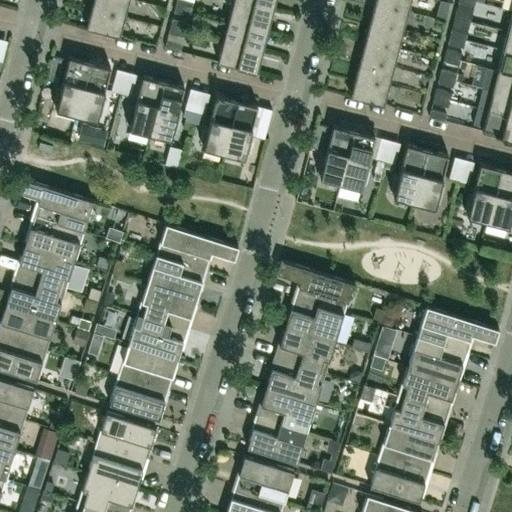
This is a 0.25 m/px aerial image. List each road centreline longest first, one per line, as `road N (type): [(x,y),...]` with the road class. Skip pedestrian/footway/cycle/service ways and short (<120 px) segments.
road 1 (residential): [(169,511),(292,93)]
road 2 (residential): [(292,93),(29,24)]
road 3 (residential): [(511,149),(292,93)]
road 4 (residential): [(457,511),(511,332)]
